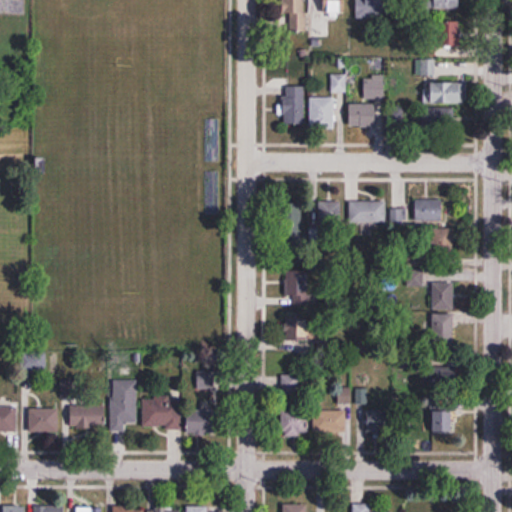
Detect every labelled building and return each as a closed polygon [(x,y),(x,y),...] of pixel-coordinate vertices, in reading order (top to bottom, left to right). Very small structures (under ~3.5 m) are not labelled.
[(306,31),(305,0),(285,0),(286,31),(306,31)] [(345,0),(325,0),(325,16),(345,16),(345,0)] [(356,0),(356,18),(391,19),(390,0),(356,0)] [(435,0),(435,10),(460,10),(460,0),(435,0)] [(330,36),(330,20),(312,20),(312,36),(330,36)] [(460,20),(435,20),(435,45),(460,45),(460,20)] [(419,62),(419,75),(436,75),(436,62),(419,62)] [(346,92),(346,74),(332,74),(332,92),(346,92)] [(385,98),(385,77),(361,77),(361,98),(385,98)] [(424,102),(465,102),(465,81),(424,81),(424,102)] [(286,125),(305,125),(305,86),(286,86),(286,125)] [(311,126),(335,126),(335,97),(311,97),(311,126)] [(350,126),(378,126),(378,104),(351,104),(350,126)] [(386,125),(404,125),(404,107),(386,107),(386,125)] [(456,108),(423,108),(423,129),(456,129),(456,108)] [(443,199),(416,199),(416,220),(443,220),(443,199)] [(341,201),(312,201),(312,223),(341,223),(341,201)] [(350,221),(386,221),(386,201),(350,201),(350,221)] [(301,226),(301,203),(284,203),(284,226),(301,226)] [(454,228),(432,228),(432,254),(454,254),(454,228)] [(311,296),(311,269),(287,269),(287,296),(311,296)] [(433,309),(455,309),(455,281),(433,281),(433,309)] [(287,340),(308,340),(308,314),(287,314),(287,340)] [(454,314),(434,314),(434,352),(454,352),(454,314)] [(46,354),(26,354),(26,369),(46,369),(46,354)] [(458,385),(458,366),(431,366),(431,385),(458,385)] [(309,405),(299,405),(300,375),(282,375),(281,398),(284,398),(284,435),(308,436),(309,405)] [(138,423),(138,381),(112,381),(112,432),(126,432),(126,423),(138,423)] [(345,406),(354,395),(341,384),(332,394),(337,397),(336,398),(345,406)] [(144,397),(144,428),(180,428),(180,397),(144,397)] [(0,406),(0,432),(18,433),(18,407),(0,406)] [(106,428),(106,406),(70,406),(70,428),(106,428)] [(59,408),(30,408),(30,432),(59,432),(59,408)] [(388,408),(368,408),(368,433),(388,433),(388,408)] [(454,409),(433,409),(433,432),(454,432),(454,409)] [(188,411),(188,433),(218,433),(218,411),(188,411)] [(347,433),(348,411),(314,411),(313,433),(347,433)]
